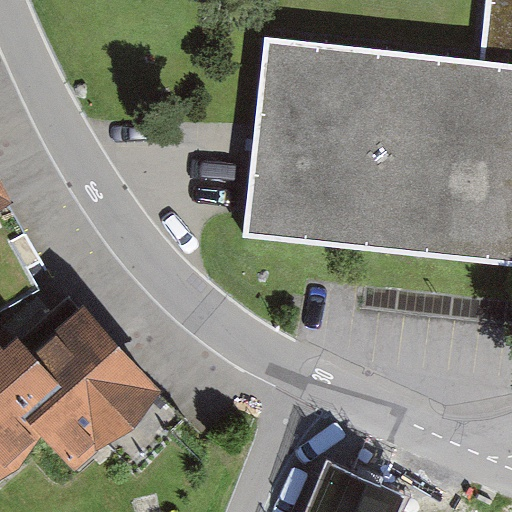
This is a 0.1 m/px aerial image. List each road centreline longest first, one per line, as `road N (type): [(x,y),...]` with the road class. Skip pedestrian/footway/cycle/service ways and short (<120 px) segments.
road 1 (residential): [(7,0),(29,60),(123,226),(186,297),(294,368)]
road 2 (residential): [(294,368),(510,478)]
road 3 (residential): [(240,511),(294,368)]
